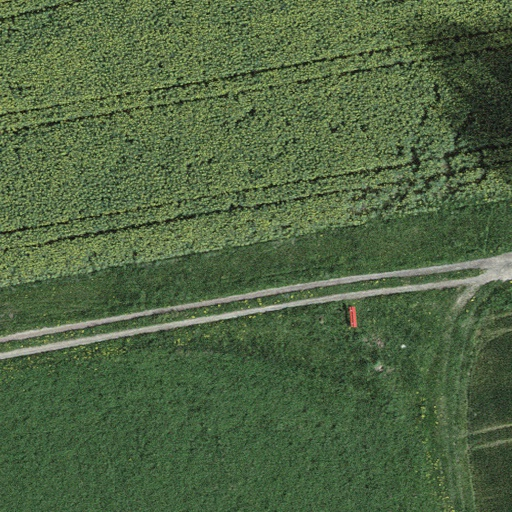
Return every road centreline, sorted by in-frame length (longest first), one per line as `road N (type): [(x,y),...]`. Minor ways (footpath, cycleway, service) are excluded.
road 1 (track): [(511,259),(0,351)]
road 2 (track): [(511,302),(452,378),(462,511)]
